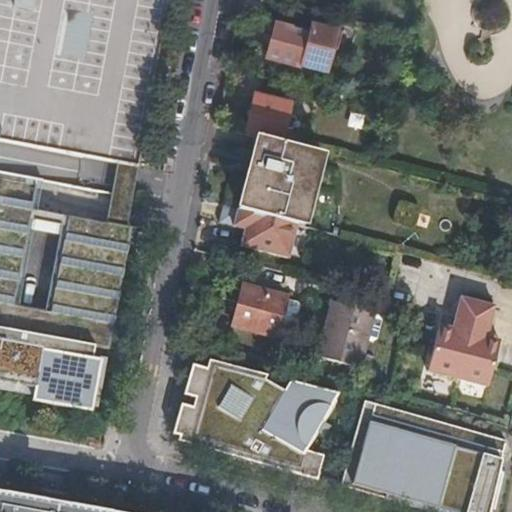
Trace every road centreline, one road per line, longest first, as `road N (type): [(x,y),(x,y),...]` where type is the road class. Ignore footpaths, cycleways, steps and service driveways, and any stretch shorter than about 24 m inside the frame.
road 1 (residential): [(301,510),(149,468),(136,438),(210,0)]
road 2 (unknown): [(123,0),(96,116),(32,112)]
road 3 (unknown): [(177,201),(0,162)]
